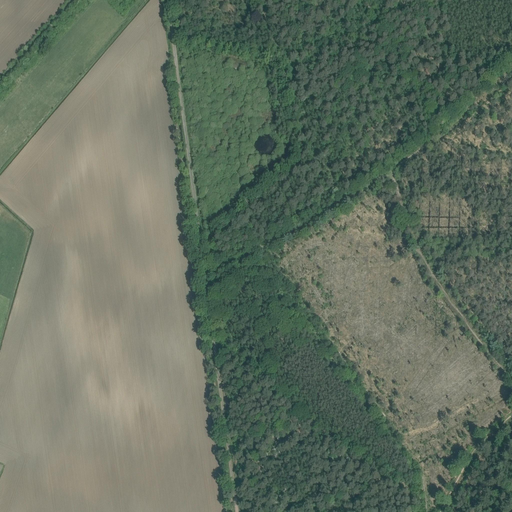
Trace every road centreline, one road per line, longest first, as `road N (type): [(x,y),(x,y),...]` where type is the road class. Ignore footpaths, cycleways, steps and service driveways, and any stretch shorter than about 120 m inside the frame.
road 1 (unclassified): [(237,511),(167,0)]
road 2 (track): [(511,409),(472,450),(440,511)]
